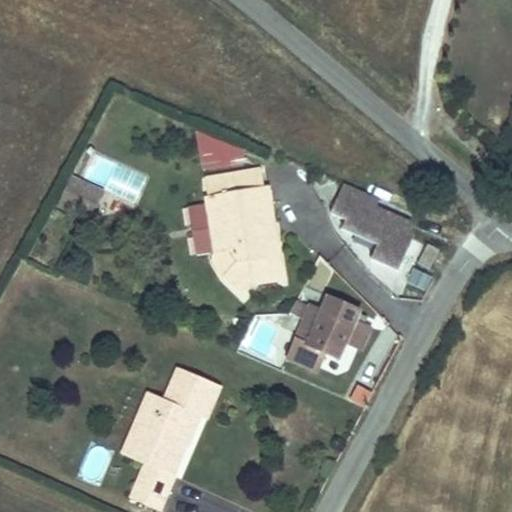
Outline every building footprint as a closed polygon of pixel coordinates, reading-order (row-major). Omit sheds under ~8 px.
[(197,140),(199,166),(245,162),(243,137),(197,140)] [(256,186),(252,162),(222,168),(226,192),(256,186)] [(255,220),(266,218),(261,186),(256,186),(226,192),(222,168),(197,172),(201,196),(189,198),(198,256),(210,254),(223,266),(215,281),(241,297),(248,282),(277,278),(269,232),(258,234),(255,220)] [(406,234),(401,217),(349,195),(353,185),(337,178),(324,210),(338,216),(335,225),(371,241),(365,255),(392,267),(406,234)] [(75,186),(63,180),(53,201),(64,207),(86,218),(91,206),(70,196),(75,186)] [(96,196),(75,186),(70,196),(91,206),(96,196)] [(198,256),(189,198),(172,200),(181,258),(198,256)] [(64,207),(53,201),(50,206),(62,212),(64,207)] [(269,232),(266,218),(255,220),(258,234),(269,232)] [(429,270),(439,251),(428,246),(418,264),(429,270)] [(412,268),(406,281),(426,290),(432,277),(412,268)] [(354,312),(355,310),(323,296),(317,309),(305,305),(305,306),(300,319),(283,358),(293,361),(313,370),(319,356),(321,352),(335,358),(341,342),(357,348),(366,327),(358,324),(351,320),(354,312)] [(293,316),(298,303),(291,300),(284,313),(293,316)] [(300,319),(305,306),(298,303),(293,316),(300,319)] [(358,324),(362,315),(354,312),(351,320),(358,324)] [(219,384),(176,364),(162,394),(146,431),(131,424),(119,448),(140,458),(124,493),(154,506),(169,472),(167,471),(157,466),(170,438),(180,442),(182,443),(191,423),(184,420),(189,408),(197,411),(205,415),(219,384)] [(147,388),(131,424),(146,431),(162,394),(147,388)] [(184,420),(191,423),(197,411),(189,408),(184,420)] [(170,438),(157,466),(167,471),(180,442),(170,438)]
